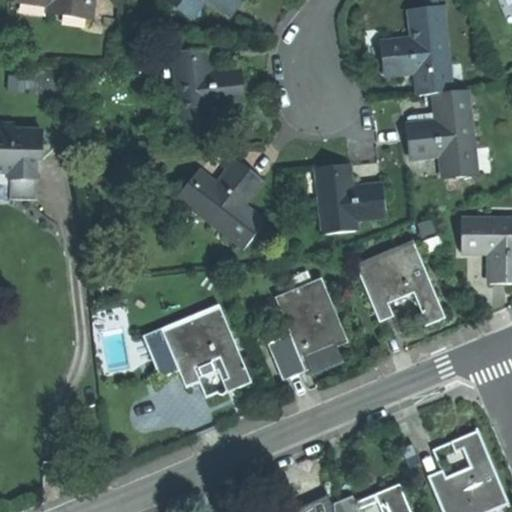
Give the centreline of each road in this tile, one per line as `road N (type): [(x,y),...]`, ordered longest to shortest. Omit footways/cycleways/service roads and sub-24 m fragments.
road 1 (tertiary): [(86,511),(482,347)]
road 2 (residential): [(319,0),(306,56),(316,118)]
